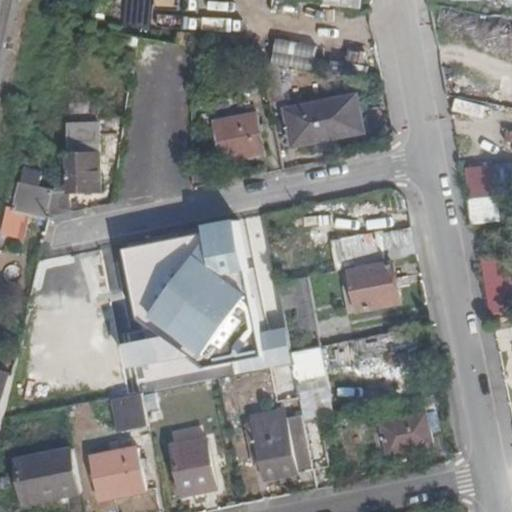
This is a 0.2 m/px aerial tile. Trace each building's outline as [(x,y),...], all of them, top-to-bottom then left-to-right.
[(90,37),(137,46),(138,36),(92,27),(90,37)] [(192,82),(193,86),(203,86),(203,58),(192,58),(192,82)] [(263,60),(272,103),(286,101),(277,63),(263,60)] [(294,145),(365,131),(357,94),(286,109),(294,145)] [(225,158),(267,151),(259,115),(218,123),(225,158)] [(64,154),(51,216),(72,212),(71,192),(102,191),(100,120),(71,121),(71,154),(64,154)] [(64,154),(45,138),(37,149),(60,167),(64,154)] [(504,203),(511,202),(511,161),(468,165),(473,222),(505,219),(504,203)] [(16,209),(51,216),(55,191),(21,185),(16,209)] [(256,217),(42,259),(15,415),(285,358),(256,217)] [(344,237),(370,232),(367,217),(341,223),(344,237)] [(346,288),(352,315),(403,304),(395,262),(343,273),(346,288)] [(301,350),(323,345),(310,277),(279,283),(292,352),(301,350)] [(344,316),(352,315),(346,288),(339,290),(344,316)] [(384,367),(386,341),(354,339),(352,365),(384,367)] [(326,363),(323,345),(301,350),(305,367),(326,363)] [(294,363),(280,366),(287,401),(289,401),(301,399),(294,363)] [(0,433),(1,434),(4,422),(14,382),(0,378),(0,433)] [(129,431),(149,427),(142,394),(123,398),(129,431)] [(309,418),(325,415),(321,395),(305,398),(309,418)] [(289,401),(293,418),(304,415),(301,399),(289,401)] [(441,426),(438,412),(383,423),(388,457),(435,447),(431,428),(441,426)] [(266,479),(315,470),(311,453),(305,421),(304,415),(293,418),(255,425),(256,432),(251,433),(256,456),(261,455),(266,479)] [(314,452),(326,450),(321,428),(327,426),(325,418),(307,422),(314,452)] [(149,427),(129,431),(131,438),(150,434),(149,427)] [(186,496),(219,489),(210,440),(175,447),(186,496)] [(148,489),(139,445),(92,454),(101,499),(148,489)] [(27,503),(83,492),(74,447),(18,458),(27,503)] [(311,453),(315,470),(329,467),(326,450),(314,452),(311,453)]
